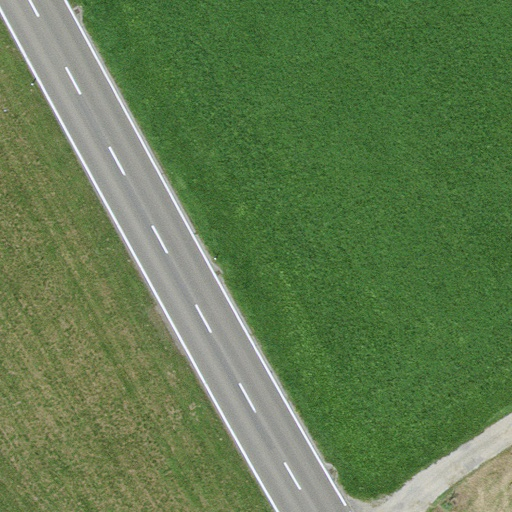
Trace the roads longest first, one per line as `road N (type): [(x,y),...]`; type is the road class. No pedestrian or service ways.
road 1 (secondary): [(313,511),(29,0)]
road 2 (track): [(405,511),(511,443)]
